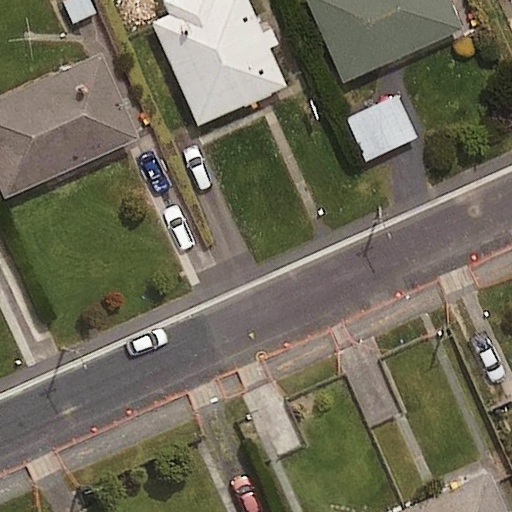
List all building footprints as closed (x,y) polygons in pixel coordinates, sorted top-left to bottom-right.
[(93,0),(64,0),(73,17),(96,6),(93,0)] [(287,76),(251,0),(167,0),(169,4),(150,13),(197,117),(243,96),(244,98),(272,86),(270,83),(287,76)] [(462,20),(452,0),(310,0),(343,72),(462,20)] [(0,192),(133,133),(94,48),(0,90),(0,192)] [(397,87),(345,110),(365,153),(417,130),(397,87)] [(511,511),(511,510),(489,459),(372,511),(511,511)]
